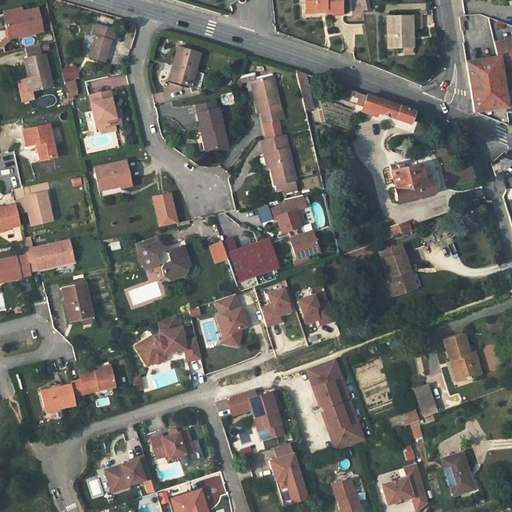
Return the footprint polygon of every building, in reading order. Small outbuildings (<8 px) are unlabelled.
[(305,0),(306,12),(317,12),(317,9),(325,9),(325,12),(326,13),(342,13),(341,0),(305,0)] [(21,8),(3,12),(9,38),(43,31),(37,8),(22,11),(21,8)] [(411,16),(412,28),(421,28),(421,15),(417,15),(412,15),(411,16)] [(412,28),(411,16),(388,17),(388,48),(404,48),(412,47),(412,28)] [(115,30),(95,25),(92,36),(95,36),(90,57),(104,61),(110,41),(112,41),(115,30)] [(499,57),(511,54),(511,39),(497,43),(499,57)] [(464,50),(466,62),(499,57),(497,43),(464,50)] [(41,54),(39,44),(24,48),(27,57),(23,58),(28,79),(19,81),(23,102),(33,99),(31,92),(53,87),(45,53),(41,54)] [(199,54),(178,47),(171,70),(168,69),(165,79),(199,89),(204,74),(194,71),(199,54)] [(511,54),(499,57),(500,65),(511,63),(511,64),(511,54)] [(500,65),(499,57),(466,62),(468,77),(501,72),(500,69),(500,65)] [(308,88),(304,73),(295,70),(298,85),(308,88)] [(501,72),(468,77),(469,87),(502,83),(501,72)] [(108,79),(109,87),(127,83),(126,75),(108,79)] [(272,76),(254,80),(259,97),(255,98),(259,114),(262,113),(264,123),(277,120),(279,119),(277,110),(280,109),(272,76)] [(74,80),(64,82),(67,96),(77,93),(74,80)] [(504,90),(502,83),(469,87),(471,95),(504,90)] [(313,107),(308,88),(298,85),(304,109),(313,107)] [(506,107),(504,90),(471,95),(473,112),(506,107)] [(100,132),(107,130),(106,126),(115,124),(117,124),(113,107),(109,91),(90,95),(97,129),(99,128),(100,132)] [(415,112),(359,92),(355,105),(363,107),(362,110),(377,115),(378,112),(411,124),(415,112)] [(199,113),(215,109),(213,102),(197,105),(199,113)] [(218,108),(215,109),(199,113),(197,113),(201,131),(197,132),(202,152),(226,147),(218,108)] [(264,123),(268,138),(281,135),(277,120),(264,123)] [(26,146),(33,145),(36,144),(40,161),(56,157),(49,125),(23,131),(26,146)] [(260,140),(264,154),(268,153),(272,168),(276,185),(295,180),(284,134),(281,135),(268,138),(260,140)] [(125,160),(94,168),(100,195),(122,190),(121,188),(131,185),(125,160)] [(402,162),(389,166),(395,188),(393,189),(396,202),(434,192),(433,190),(437,189),(437,188),(435,181),(434,180),(431,181),(431,179),(424,181),(420,164),(403,168),(402,162)] [(498,164),(492,166),(495,176),(502,174),(498,164)] [(295,180),(276,185),(277,191),(282,190),(283,194),(297,190),(295,180)] [(46,211),(49,211),(45,192),(24,196),(24,199),(15,201),(16,205),(17,214),(28,212),(30,226),(48,222),(46,211)] [(160,227),(176,223),(170,194),(153,198),(160,227)] [(290,238),(297,259),(307,255),(319,251),(312,231),(304,234),(296,210),(306,206),(302,195),(284,199),(285,205),(272,209),(275,219),(278,218),(282,233),(287,231),(290,230),(292,238),(290,238)] [(255,207),(259,222),(271,219),(267,204),(255,207)] [(20,225),(17,214),(16,205),(0,208),(0,229),(3,229),(20,225)] [(392,237),(411,231),(407,221),(389,227),(392,237)] [(227,258),(235,282),(267,271),(268,274),(275,272),(273,268),(279,267),(268,239),(237,250),(232,237),(230,238),(229,233),(222,236),(224,240),(221,240),(221,242),(227,258)] [(25,250),(33,248),(30,236),(23,238),(25,250)] [(157,237),(136,245),(144,269),(156,265),(158,261),(163,264),(161,268),(164,275),(171,279),(186,274),(190,267),(182,246),(170,250),(168,254),(163,252),(165,247),(159,245),(157,237)] [(25,250),(26,254),(30,271),(74,261),(69,240),(33,248),(25,250)] [(227,258),(221,242),(209,246),(215,262),(227,258)] [(406,272),(409,271),(400,245),(379,252),(394,296),(412,289),(406,272)] [(0,259),(0,279),(2,279),(2,282),(31,276),(30,271),(26,254),(0,259)] [(307,255),(297,259),(294,260),(297,267),(309,262),(307,255)] [(415,288),(409,271),(406,272),(412,289),(415,288)] [(84,319),(92,317),(85,283),(62,288),(69,322),(84,319)] [(271,304),(261,308),(266,326),(280,321),(278,315),(291,311),(283,288),(268,293),(271,304)] [(233,294),(214,301),(219,315),(216,316),(220,326),(224,324),(227,334),(226,343),(237,345),(240,332),(238,328),(245,325),(239,308),(238,308),(233,294)] [(320,324),(335,319),(329,302),(318,306),(314,295),(298,300),(306,323),(318,318),(320,324)] [(196,307),(188,310),(190,317),(198,314),(196,307)] [(177,329),(174,315),(158,321),(160,330),(159,331),(160,337),(159,337),(157,337),(155,339),(152,335),(135,346),(145,362),(151,358),(153,361),(158,362),(164,358),(165,354),(164,352),(173,352),(175,349),(184,347),(185,347),(183,340),(181,328),(177,329)] [(459,372),(477,365),(473,353),(468,354),(462,335),(444,341),(450,361),(455,359),(459,372)] [(195,338),(183,340),(185,347),(184,347),(185,352),(187,361),(200,358),(195,338)] [(505,367),(498,342),(480,347),(487,372),(505,367)] [(332,359),(306,368),(313,388),(341,378),(337,367),(335,368),(332,359)] [(455,359),(450,361),(455,374),(459,372),(455,359)] [(477,365),(459,372),(461,380),(479,374),(477,365)] [(71,385),(73,397),(115,387),(110,368),(94,372),(94,369),(79,372),(81,380),(70,382),(71,385)] [(139,376),(131,378),(134,392),(142,390),(139,376)] [(345,388),(341,378),(313,388),(320,408),(346,398),(343,389),(345,388)] [(73,397),(71,385),(41,391),(45,412),(75,405),(73,397)] [(414,389),(420,408),(433,403),(427,385),(414,389)] [(230,398),(227,402),(232,416),(251,410),(258,407),(264,428),(268,427),(270,434),(275,437),(283,434),(275,411),(280,409),(274,391),(255,397),(253,390),(230,398)] [(347,401),(321,411),(328,431),(357,420),(353,410),(351,411),(347,401)] [(433,403),(420,408),(422,416),(436,411),(433,403)] [(264,428),(258,407),(251,410),(257,431),(264,428)] [(403,425),(418,420),(414,409),(400,413),(403,425)] [(328,431),(336,450),(362,441),(358,432),(360,431),(357,420),(328,431)] [(418,427),(411,429),(414,438),(420,437),(418,427)] [(161,435),(150,439),(157,459),(167,456),(168,460),(178,457),(193,452),(190,442),(186,430),(162,438),(161,435)] [(193,452),(178,457),(182,468),(205,460),(198,439),(190,442),(193,452)] [(272,449),(275,459),(292,454),(289,444),(272,449)] [(404,460),(412,459),(411,444),(404,444),(404,460)] [(238,448),(240,457),(250,454),(248,446),(238,448)] [(465,473),(468,472),(462,453),(441,459),(453,497),(470,491),(465,473)] [(306,500),(292,454),(275,459),(269,461),(275,481),(283,479),(291,504),(306,500)] [(150,477),(144,457),(120,465),(121,468),(105,473),(111,492),(128,487),(127,485),(150,477)] [(419,473),(416,463),(403,467),(406,477),(419,473)] [(239,480),(251,476),(248,467),(236,471),(239,480)] [(102,492),(107,490),(102,469),(96,471),(102,492)] [(474,490),(468,472),(465,473),(470,491),(474,490)] [(417,511),(428,503),(419,473),(406,477),(381,484),(387,504),(412,497),(415,511),(417,511)] [(142,481),(145,493),(152,491),(149,479),(142,481)] [(283,479),(275,481),(283,507),(291,504),(283,479)] [(337,501),(340,511),(360,511),(351,479),(335,484),(340,500),(337,501)] [(158,493),(160,502),(167,501),(165,491),(158,493)] [(194,502),(202,499),(199,491),(191,493),(194,502)] [(174,511),(206,511),(202,499),(194,502),(191,493),(170,500),(174,511)]
